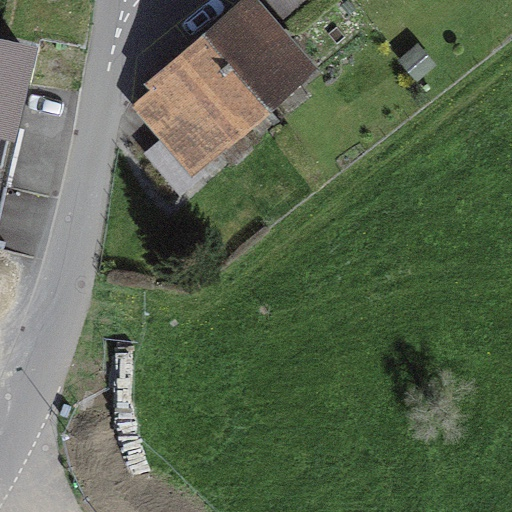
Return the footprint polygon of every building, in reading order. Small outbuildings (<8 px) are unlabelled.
[(250,0),(191,55),(257,126),(317,72),(250,0)] [(270,0),(285,19),(308,0),(270,0)] [(0,145),(17,148),(37,45),(0,38),(0,145)] [(417,44),(399,59),(418,81),(436,66),(417,44)] [(191,55),(132,109),(198,181),(257,126),(191,55)]
